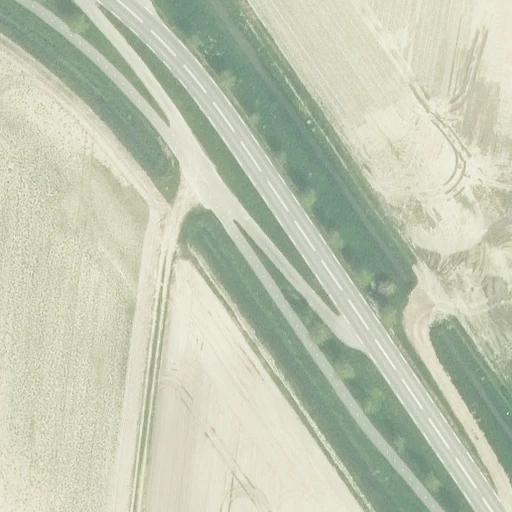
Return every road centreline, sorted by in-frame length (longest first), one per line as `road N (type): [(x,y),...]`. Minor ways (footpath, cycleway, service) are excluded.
road 1 (secondary): [(490,511),(214,105),(152,31),(113,0)]
road 2 (track): [(133,511),(172,216),(198,184)]
road 3 (track): [(511,508),(421,346),(418,312),(436,295)]
